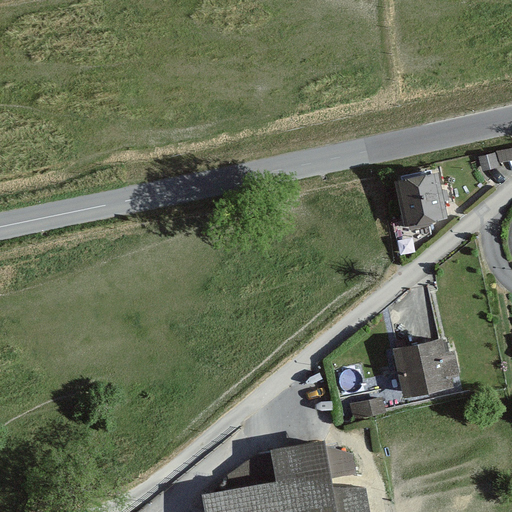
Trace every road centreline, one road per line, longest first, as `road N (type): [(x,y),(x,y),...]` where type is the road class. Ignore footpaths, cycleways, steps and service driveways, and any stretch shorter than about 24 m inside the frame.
road 1 (tertiary): [(511,118),(0,227)]
road 2 (unclassified): [(511,194),(155,489),(111,511)]
